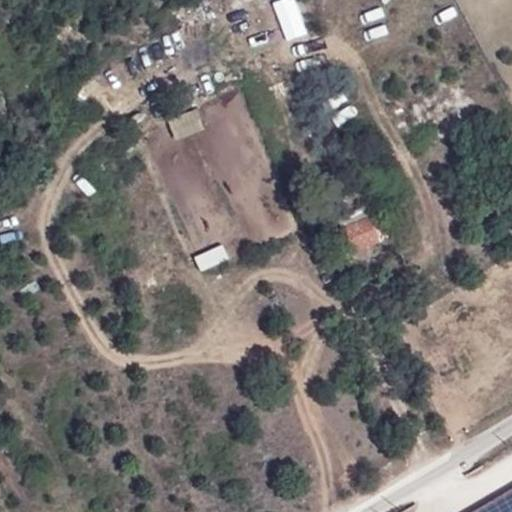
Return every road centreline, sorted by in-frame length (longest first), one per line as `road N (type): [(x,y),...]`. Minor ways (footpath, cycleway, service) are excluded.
road 1 (residential): [(351,511),(511,422)]
road 2 (track): [(347,511),(302,351)]
